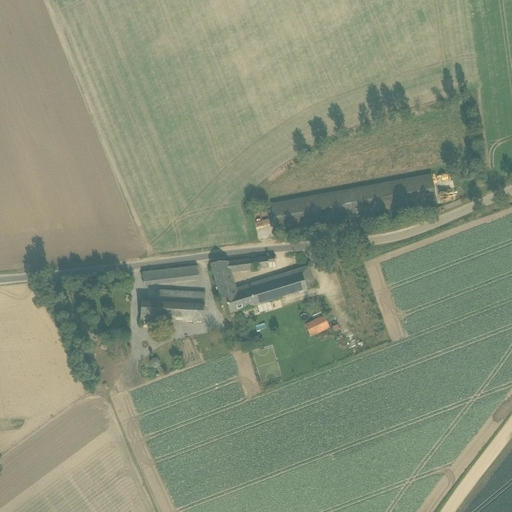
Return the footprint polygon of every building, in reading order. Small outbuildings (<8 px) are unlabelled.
[(437,203),(432,176),(271,205),(277,233),(350,219),(350,220),(352,220),(352,219),(437,203)] [(265,281),(236,290),(231,274),(276,268),(275,257),(211,265),(222,302),(226,301),(230,314),(316,288),(310,267),(265,281)] [(144,284),(199,277),(198,267),(142,274),(144,284)] [(142,301),(141,320),(204,323),(206,294),(158,291),(158,302),(142,301)] [(329,328),(324,317),(315,321),(306,325),(311,337),(329,328)]
